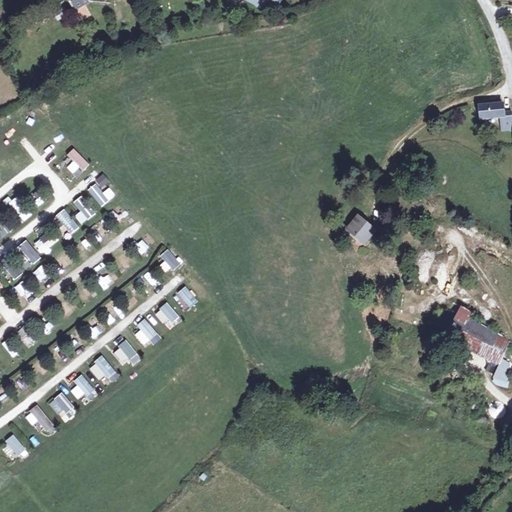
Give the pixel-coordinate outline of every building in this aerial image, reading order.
[(67,0),(74,11),(91,1),(90,0),(67,0)] [(249,0),(264,8),(265,6),(274,12),(281,0),(249,0)] [(78,12),(82,19),(90,15),(86,8),(78,12)] [(511,112),(504,114),(503,104),(479,107),(481,120),(502,118),(503,130),(511,129),(511,112)] [(51,150),(55,155),(69,145),(64,139),(51,150)] [(73,148),(58,162),(74,178),(89,164),(73,148)] [(100,187),(108,184),(105,174),(96,177),(100,187)] [(116,197),(110,187),(102,192),(97,184),(88,189),(99,207),(116,197)] [(33,195),(40,206),(53,197),(46,186),(33,195)] [(86,220),(95,214),(82,195),(73,202),(86,220)] [(7,204),(23,222),(32,215),(16,196),(7,204)] [(69,235),(79,229),(66,209),(56,215),(69,235)] [(0,213),(0,239),(15,228),(2,212),(0,213)] [(113,226),(126,222),(123,213),(110,218),(113,226)] [(358,217),(348,230),(365,243),(375,231),(358,217)] [(98,240),(109,235),(106,226),(94,231),(98,240)] [(54,231),(36,246),(42,253),(60,239),(54,231)] [(78,245),(89,256),(95,250),(84,239),(78,245)] [(30,261),(23,265),(26,269),(41,258),(27,240),(19,246),(30,261)] [(168,249),(160,256),(165,261),(159,266),(166,274),(180,263),(168,249)] [(8,255),(0,261),(0,263),(14,280),(23,273),(8,255)] [(116,264),(124,274),(135,266),(127,255),(116,264)] [(41,280),(51,272),(45,264),(35,272),(41,280)] [(105,285),(115,276),(107,267),(97,276),(105,285)] [(148,273),(142,278),(155,292),(161,286),(148,273)] [(77,292),(83,299),(90,294),(83,286),(77,292)] [(187,287),(174,297),(184,311),(197,301),(187,287)] [(71,300),(62,303),(67,316),(76,312),(71,300)] [(166,303),(154,314),(169,330),(181,318),(166,303)] [(511,342),(491,332),(469,318),(471,313),(462,307),(446,339),(501,365),(494,379),(493,382),(497,385),(507,388),(509,382),(510,364),(503,360),(511,342)] [(89,323),(99,335),(106,329),(96,317),(89,323)] [(147,320),(132,332),(145,349),(160,337),(147,320)] [(31,346),(39,336),(25,326),(17,336),(31,346)] [(20,352),(10,338),(2,344),(12,357),(20,352)] [(128,359),(133,365),(141,359),(126,340),(112,351),(122,364),(128,359)] [(50,354),(60,351),(57,343),(48,347),(50,354)] [(111,383),(119,378),(104,355),(88,366),(97,381),(106,375),(111,383)] [(68,388),(78,400),(84,394),(90,401),(98,394),(83,376),(68,388)] [(2,390),(11,404),(26,395),(17,381),(2,390)] [(65,423),(78,412),(61,392),(48,403),(65,423)] [(44,429),(49,435),(57,430),(38,406),(25,416),(38,433),(44,429)] [(13,436),(0,448),(11,460),(18,453),(23,458),(29,452),(13,436)]
